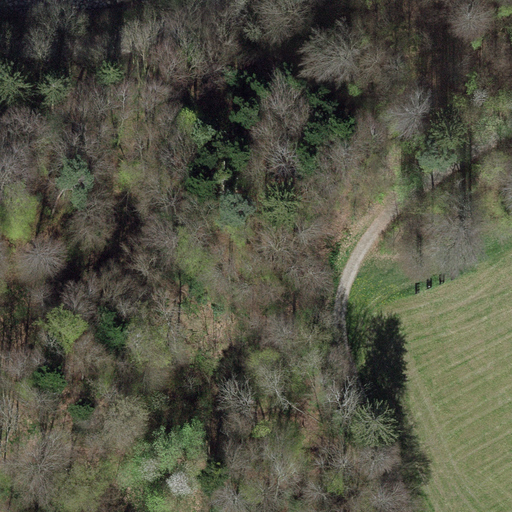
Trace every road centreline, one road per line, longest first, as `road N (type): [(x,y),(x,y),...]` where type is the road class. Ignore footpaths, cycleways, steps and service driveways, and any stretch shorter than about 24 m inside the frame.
road 1 (track): [(397,511),(400,494),(339,326),(357,254),(457,158),(511,127)]
road 2 (unclassified): [(219,0),(157,34),(0,39)]
